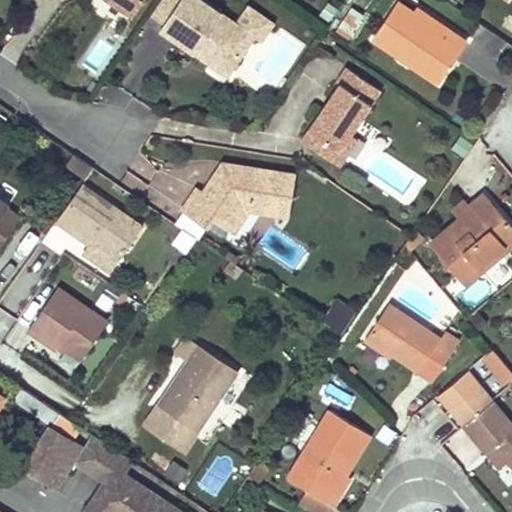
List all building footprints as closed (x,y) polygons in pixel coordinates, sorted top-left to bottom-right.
[(115,0),(134,11),(141,0),(115,0)] [(207,0),(180,0),(163,28),(196,50),(199,44),(236,68),(258,34),(207,0)] [(374,39),(429,77),(432,72),(441,78),(466,41),(442,24),(437,32),(414,16),(415,13),(399,2),(374,39)] [(353,7),(337,31),(348,38),(358,24),(354,21),(360,12),(353,7)] [(437,32),(442,24),(419,8),(415,13),(414,16),(437,32)] [(207,69),(226,81),(236,68),(199,44),(196,50),(195,53),(210,64),(207,69)] [(339,80),(301,137),(319,149),(327,138),(342,148),(361,118),(381,88),(346,65),(338,78),(339,80)] [(429,77),(438,83),(441,78),(432,72),(429,77)] [(327,138),(319,149),(344,165),(371,124),(361,118),(342,148),(327,138)] [(67,162),(87,176),(93,167),(73,153),(67,162)] [(196,186),(183,207),(208,223),(213,215),(231,227),(244,206),(250,207),(288,213),(295,172),(222,160),(203,190),(196,186)] [(81,184),(56,220),(68,229),(71,224),(91,238),(119,258),(141,226),(81,184)] [(431,244),(465,285),(511,245),(511,225),(486,193),(471,206),(465,200),(453,210),(461,220),(431,244)] [(0,201),(0,245),(19,217),(6,208),(8,206),(0,201)] [(236,230),(250,207),(244,206),(231,227),(236,230)] [(71,224),(68,229),(88,242),(91,238),(71,224)] [(175,240),(188,250),(197,236),(184,227),(175,240)] [(417,229),(405,246),(411,252),(426,239),(417,229)] [(411,252),(405,246),(398,257),(406,266),(415,257),(411,252)] [(62,285),(32,328),(60,347),(63,342),(83,357),(110,319),(62,285)] [(338,336),(357,309),(339,296),(320,323),(338,336)] [(434,383),(447,365),(458,347),(443,337),(439,343),(385,308),(366,337),(418,373),(434,383)] [(173,352),(184,361),(197,344),(186,335),(173,352)] [(183,369),(159,404),(198,431),(239,371),(199,344),(190,358),(199,364),(191,374),(183,369)] [(511,369),(493,347),(475,363),(498,391),(511,379),(511,369)] [(199,364),(190,358),(183,369),(191,374),(199,364)] [(511,426),(480,387),(450,411),(485,454),(495,446),(507,462),(511,468),(511,426)] [(63,416),(25,391),(16,405),(55,429),(63,416)] [(368,435),(329,410),(286,477),(307,490),(331,505),(348,477),(344,474),(368,435)] [(63,416),(55,429),(77,445),(86,432),(63,416)] [(75,465),(84,451),(77,445),(55,429),(25,471),(58,493),(75,465)] [(178,511),(125,476),(134,464),(93,437),(84,451),(75,465),(105,485),(103,489),(107,492),(103,498),(98,495),(87,511),(178,511)] [(495,446),(485,454),(498,470),(507,462),(495,446)] [(299,502),(313,511),(326,511),(331,505),(307,490),(299,502)] [(224,511),(239,511),(241,509),(230,502),(223,511),(224,511)]
